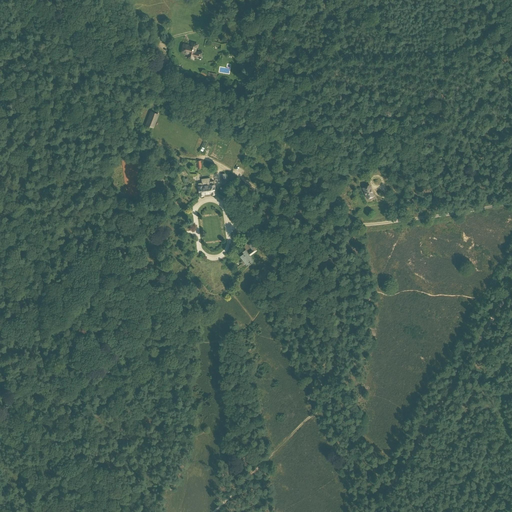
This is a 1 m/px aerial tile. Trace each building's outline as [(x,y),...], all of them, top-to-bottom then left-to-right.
[(184,43),(181,53),(189,55),(188,58),(193,59),(194,57),(201,59),(202,56),(201,55),(202,52),(198,51),(198,52),(195,52),(197,44),(190,42),(189,45),(184,43)] [(202,70),(199,76),(204,78),(206,76),(208,73),(202,70)] [(153,128),(159,114),(151,111),(145,125),(153,128)] [(214,185),(214,184),(214,181),(210,181),(210,178),(201,179),(202,182),(198,183),(199,189),(200,196),(204,196),(204,194),(211,193),(211,195),(216,194),(215,185),(214,185)] [(374,196),(370,185),(363,188),(367,198),(374,196)] [(248,244),(252,250),(254,252),(257,250),(251,242),(248,244)] [(247,264),(253,260),(246,249),(243,252),(244,253),(240,256),(247,264)]
